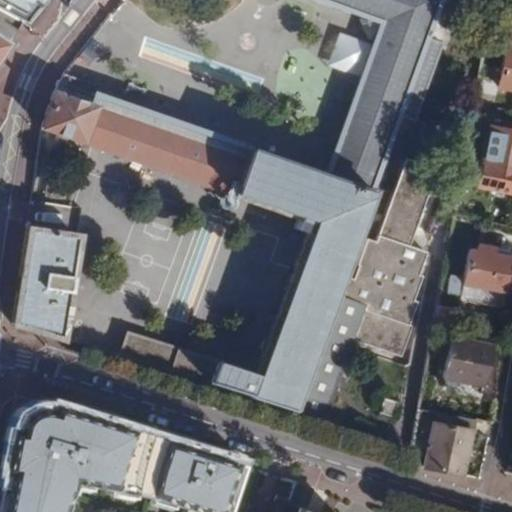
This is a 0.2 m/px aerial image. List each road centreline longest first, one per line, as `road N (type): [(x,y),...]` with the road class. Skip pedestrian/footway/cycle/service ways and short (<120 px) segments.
road 1 (residential): [(510,511),(0,356)]
road 2 (residential): [(0,208),(27,81),(85,0)]
